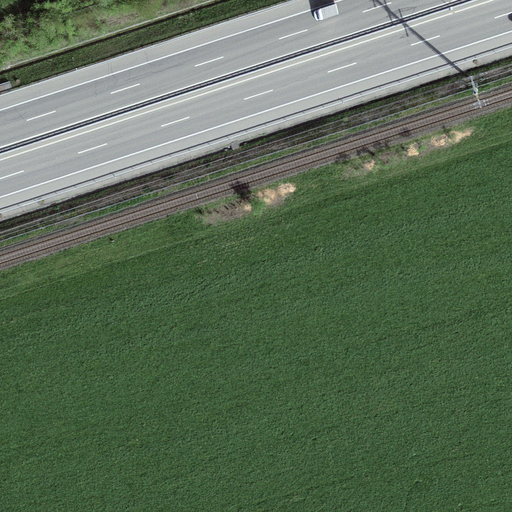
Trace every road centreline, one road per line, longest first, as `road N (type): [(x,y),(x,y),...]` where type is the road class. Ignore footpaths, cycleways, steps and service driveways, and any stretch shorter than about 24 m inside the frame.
road 1 (motorway): [(0,178),(511,12)]
road 2 (motorway): [(400,0),(0,129)]
